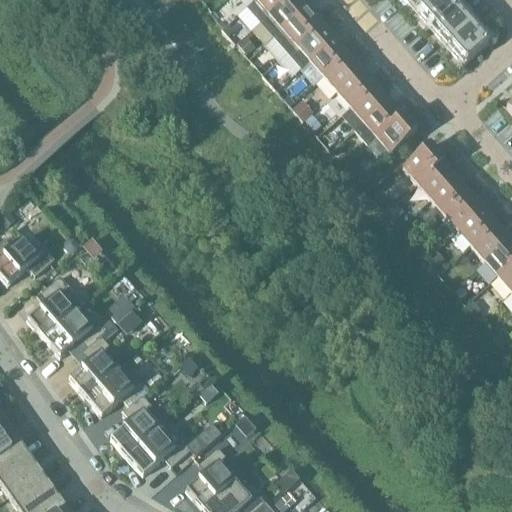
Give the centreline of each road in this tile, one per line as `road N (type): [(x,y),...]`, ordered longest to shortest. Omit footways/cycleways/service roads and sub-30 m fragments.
road 1 (residential): [(128,511),(99,492),(0,354)]
road 2 (residential): [(456,104),(426,88),(347,0)]
